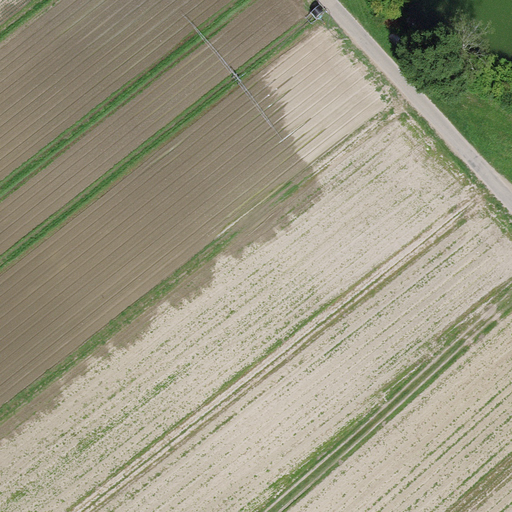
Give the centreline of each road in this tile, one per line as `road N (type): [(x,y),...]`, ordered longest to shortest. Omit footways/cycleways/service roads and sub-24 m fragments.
road 1 (track): [(511,301),(271,511)]
road 2 (unclassified): [(511,203),(323,0)]
